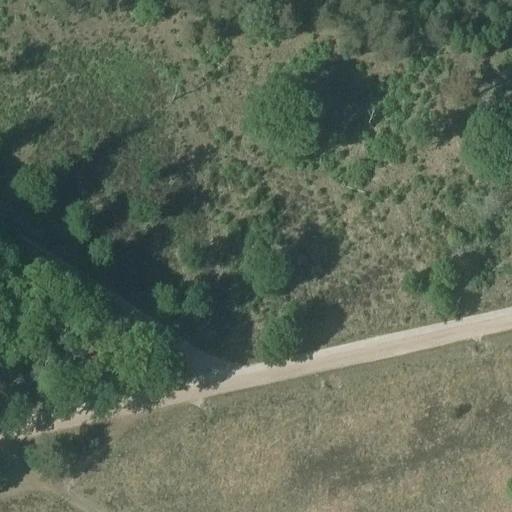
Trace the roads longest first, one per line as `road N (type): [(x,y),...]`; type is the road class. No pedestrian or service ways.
road 1 (track): [(235,384),(511,325)]
road 2 (track): [(0,228),(230,374)]
road 3 (track): [(0,438),(235,384)]
